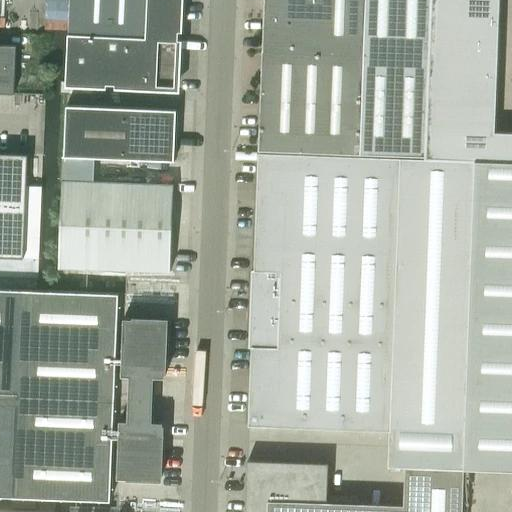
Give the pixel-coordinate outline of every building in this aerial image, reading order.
[(70,0),(69,35),(128,38),(130,0),(70,0)] [(130,0),(128,38),(179,40),(180,0),(130,0)] [(263,50),(259,149),(426,155),(431,0),(265,0),(263,50)] [(431,0),(426,155),(426,158),(477,160),(511,161),(511,132),(495,131),(499,0),(431,0)] [(69,35),(67,81),(97,83),(177,87),(179,40),(128,38),(69,35)] [(0,44),(0,92),(15,93),(17,45),(0,44)] [(66,104),(64,155),(63,155),(63,167),(94,167),(93,157),(174,160),(176,109),(66,104)] [(252,268),(250,346),(252,346),(249,424),(392,429),(390,465),(405,465),(465,467),(466,432),(511,434),(511,161),(477,160),(426,158),(259,151),(255,268),(252,268)] [(0,204),(26,205),(27,192),(28,154),(0,152),(0,204)] [(63,179),(61,223),(172,227),(174,184),(94,180),(94,167),(63,167),(63,179)] [(0,275),(37,277),(38,258),(41,193),(27,192),(26,205),(0,204),(0,275)] [(61,223),(59,266),(170,271),(172,227),(61,223)] [(0,496),(111,501),(119,293),(0,288),(0,496)] [(124,317),(122,375),(130,375),(129,397),(128,420),(152,421),(153,398),(154,377),(154,376),(165,376),(167,319),(124,317)] [(120,419),(118,477),(161,479),(163,421),(152,421),(128,420),(120,419)] [(463,511),(465,467),(405,465),(404,504),(325,501),(327,462),(248,460),(246,511),(463,511)]
